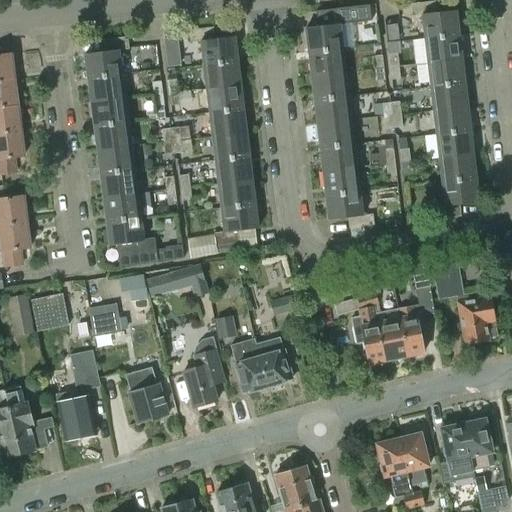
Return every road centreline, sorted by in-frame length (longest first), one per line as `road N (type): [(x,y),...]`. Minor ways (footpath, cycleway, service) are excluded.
road 1 (residential): [(265,0),(292,229),(318,260),(493,227),(511,212)]
road 2 (residential): [(0,506),(317,421)]
road 3 (residential): [(81,264),(50,14)]
road 4 (residential): [(317,421),(511,373)]
road 5 (residential): [(511,168),(491,0)]
road 6 (residential): [(50,14),(172,0)]
